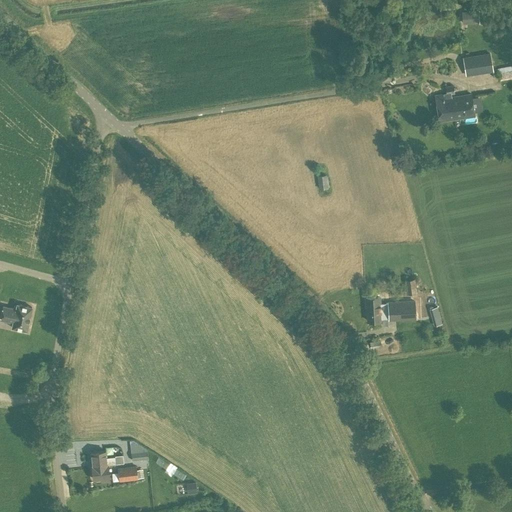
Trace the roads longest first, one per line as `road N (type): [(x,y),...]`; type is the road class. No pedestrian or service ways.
road 1 (unclassified): [(429,511),(326,319),(106,115)]
road 2 (unclassified): [(64,511),(54,370),(106,115)]
road 3 (unknown): [(118,126),(391,83)]
road 4 (unclassified): [(106,115),(0,17)]
